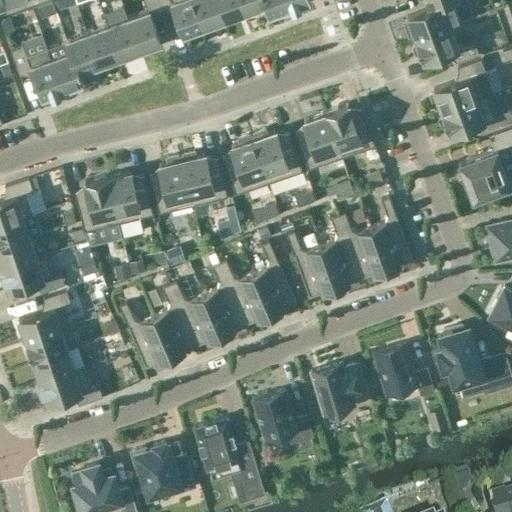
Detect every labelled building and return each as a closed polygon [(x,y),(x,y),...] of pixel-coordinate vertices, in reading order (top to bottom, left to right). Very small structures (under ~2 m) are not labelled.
[(128,16),(139,49),(160,41),(152,18),(160,9),(161,9),(158,0),(144,0),(147,9),(128,16)] [(158,0),(161,9),(163,8),(175,10),(183,33),(204,25),(194,0),(158,0)] [(194,0),(204,25),(224,18),(218,0),(194,0)] [(245,10),(241,0),(218,0),(224,18),(245,10)] [(241,0),(245,10),(264,3),(268,15),(269,15),(264,0),(241,0)] [(289,7),(286,0),(264,0),(269,15),(289,7)] [(414,38),(460,21),(452,0),(453,0),(433,0),(435,5),(407,15),(408,19),(404,20),(409,35),(413,33),(415,37),(414,37),(414,38)] [(119,56),(139,49),(128,16),(107,24),(119,56)] [(460,22),(460,21),(414,38),(415,41),(413,46),(415,53),(420,55),(422,59),(423,58),(423,59),(451,49),(455,61),(479,53),(474,40),(458,46),(450,26),(460,22)] [(107,24),(87,31),(99,63),(119,56),(107,24)] [(79,71),(99,63),(87,31),(67,38),(83,82),(79,71)] [(83,82),(67,38),(66,39),(70,50),(51,57),(48,47),(47,48),(62,90),(83,82)] [(62,90),(47,48),(27,55),(24,45),(11,50),(19,73),(31,69),(41,97),(62,90)] [(440,110),(486,93),(478,73),(485,70),(481,57),(457,66),(461,77),(433,88),(434,91),(430,93),(435,107),(440,105),(441,109),(440,109),(440,110)] [(7,58),(0,60),(0,67),(1,70),(10,67),(7,58)] [(1,70),(1,71),(4,79),(13,76),(10,67),(1,70)] [(493,114),(486,93),(440,110),(442,114),(439,118),(442,125),(446,127),(448,131),(449,131),(449,132),(477,121),(481,133),(511,121),(511,114),(510,108),(493,114)] [(347,103),(331,109),(348,154),(375,144),(362,106),(350,111),(348,104),(347,104),(347,103)] [(348,154),(331,109),(330,109),(331,110),(304,120),(306,127),(295,131),(308,168),(320,164),(348,154)] [(511,125),(489,134),(494,148),(496,147),(497,149),(511,143),(511,125)] [(252,132),(269,181),(303,169),(289,131),(278,136),(275,129),(266,132),(265,128),(252,132)] [(235,193),(269,181),(252,132),(238,137),(240,141),(231,144),(233,151),(222,155),(235,193)] [(494,148),(460,161),(460,160),(458,161),(459,163),(462,172),(462,173),(465,181),(471,197),(472,199),(474,198),(508,186),(510,185),(509,183),(496,149),(497,149),(496,147),(494,148)] [(181,153),(193,204),(228,195),(218,156),(206,159),(204,152),(195,154),(194,150),(181,153)] [(158,212),(193,204),(181,153),(167,156),(168,161),(159,163),(161,170),(149,173),(158,212)] [(108,174),(107,174),(119,221),(153,213),(144,174),(132,177),(130,170),(108,175),(108,174)] [(119,221),(107,174),(86,180),(85,181),(86,188),(74,191),(84,230),(119,221)] [(0,222),(33,211),(26,192),(33,189),(29,176),(5,184),(9,196),(0,199),(0,222)] [(384,220),(371,225),(387,269),(401,264),(400,262),(412,258),(389,194),(380,197),(387,215),(384,220)] [(387,269),(371,225),(356,230),(351,228),(345,210),(338,213),(361,276),(372,272),(372,274),(387,269)] [(0,245),(30,235),(24,215),(33,212),(33,211),(0,222),(0,245)] [(334,238),(320,243),(336,287),(350,282),(349,280),(361,276),(338,213),(330,216),(337,233),(334,238)] [(495,259),(511,255),(511,218),(486,224),(495,259)] [(336,287),(320,243),(306,248),(301,246),(295,228),(286,232),(309,295),(321,291),(322,293),(336,287)] [(37,255),(30,235),(0,245),(0,263),(2,268),(47,252),(46,252),(37,255)] [(266,265),(252,271),(271,313),(285,307),(284,306),(296,301),(269,239),(261,243),(268,260),(266,265)] [(53,272),(47,252),(2,268),(9,289),(37,279),(41,291),(65,283),(61,270),(53,272)] [(226,257),(219,261),(246,322),(256,318),(257,320),(271,313),(252,271),(238,277),(233,275),(226,257)] [(246,322),(219,261),(212,264),(219,281),(217,286),(203,292),(221,335),(235,329),(235,327),(246,322)] [(221,335),(203,292),(189,298),(184,296),(177,279),(170,282),(196,344),(207,339),(208,341),(221,335)] [(196,344),(170,282),(163,285),(170,302),(168,307),(154,313),(172,356),(186,350),(185,348),(196,344)] [(490,311),(511,322),(511,288),(504,285),(490,311)] [(25,339),(71,324),(64,304),(71,302),(67,289),(43,296),(47,308),(18,318),(25,338),(24,339),(25,339)] [(172,356),(154,313),(140,319),(135,317),(128,300),(119,304),(146,365),(157,360),(158,362),(172,356)] [(477,360),(467,326),(463,327),(461,323),(444,328),(445,333),(440,334),(444,347),(439,349),(444,365),(449,364),(455,381),(480,373),(485,390),(502,386),(493,355),(477,360)] [(71,324),(25,339),(32,360),(68,347),(61,328),(71,324)] [(434,389),(427,365),(414,369),(405,341),(373,350),(375,356),(373,360),(375,368),(379,370),(386,392),(417,383),(420,393),(434,389)] [(39,380),(84,365),(84,364),(75,367),(68,347),(32,360),(32,361),(33,360),(39,380)] [(367,391),(358,362),(343,366),(341,360),(311,369),(324,411),(354,402),(352,396),(367,391)] [(91,385),(84,365),(39,380),(46,401),(75,392),(79,403),(103,395),(98,382),(91,385)] [(118,402),(139,392),(136,384),(114,394),(118,402)] [(306,412),(294,416),(285,387),(253,396),(265,437),(288,430),(291,441),(313,435),(306,412)] [(206,421),(194,425),(207,467),(227,461),(235,484),(238,483),(243,499),(264,492),(248,436),(235,440),(227,414),(215,418),(206,421)] [(154,446),(146,448),(145,445),(131,449),(137,470),(142,469),(148,490),(178,481),(180,487),(195,483),(187,456),(174,460),(168,442),(166,442),(164,439),(153,443),(154,446)] [(73,494),(77,507),(81,506),(82,510),(119,499),(122,511),(136,511),(129,485),(117,489),(112,472),(101,475),(97,461),(84,465),(84,468),(72,472),(75,483),(74,484),(77,493),(73,494)] [(487,497),(491,511),(511,511),(511,491),(504,494),(503,492),(487,497)]
